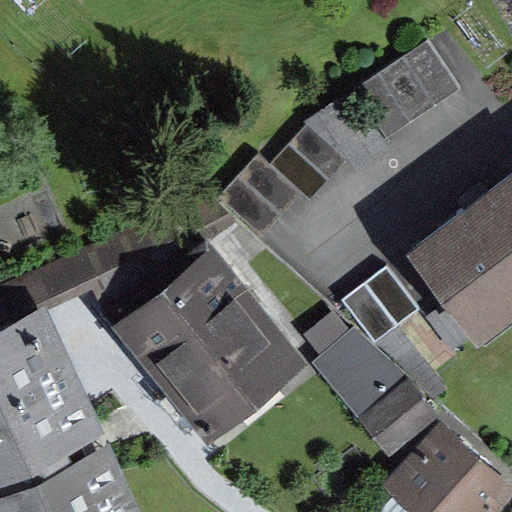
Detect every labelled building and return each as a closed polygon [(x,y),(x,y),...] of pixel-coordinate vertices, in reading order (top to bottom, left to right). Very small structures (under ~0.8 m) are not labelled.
[(254,158),(216,206),(259,243),(298,200),(310,208),(340,170),(463,95),(428,46),(302,127),(268,168),(254,158)] [(479,340),(511,315),(511,170),(409,248),(479,340)] [(211,250),(106,332),(201,454),(307,371),(289,348),(211,250)] [(335,313),(433,413),(447,394),(402,337),(421,319),(386,273),(335,313)] [(135,511),(53,305),(0,325),(0,511),(135,511)] [(307,371),(399,471),(441,421),(433,413),(335,313),(289,348),(307,371)] [(511,511),(511,487),(441,421),(399,471),(380,495),(398,511),(511,511)]
